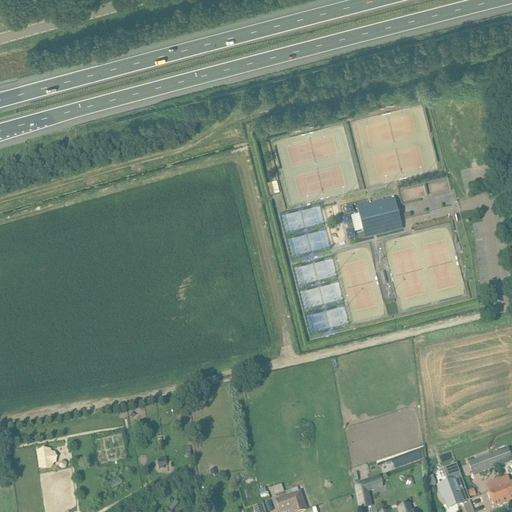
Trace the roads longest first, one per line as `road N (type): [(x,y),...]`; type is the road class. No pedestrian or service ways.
road 1 (motorway): [(0,131),(499,0)]
road 2 (track): [(492,312),(262,368),(0,416)]
road 3 (motorway): [(381,0),(0,101)]
road 4 (unclassified): [(143,0),(0,40)]
